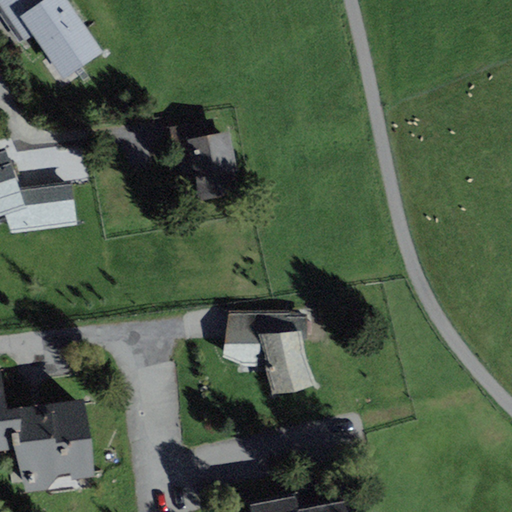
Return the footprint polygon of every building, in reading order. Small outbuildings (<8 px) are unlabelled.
[(0,0),(0,7),(24,43),(35,35),(64,78),(102,52),(66,0),(43,0),(42,1),(41,0),(0,0)] [(214,119),(172,126),(177,152),(189,150),(199,199),(240,192),(229,130),(217,132),(214,119)] [(6,147),(0,148),(0,215),(5,214),(11,232),(77,224),(71,181),(19,187),(6,147)] [(289,310),(230,310),(223,356),(244,366),(264,365),(271,392),(293,392),(316,384),(307,361),(304,341),(310,338),(307,315),(289,310)] [(0,450),(15,448),(9,409),(4,371),(0,371),(0,450)] [(81,400),(9,409),(15,448),(21,495),(93,486),(81,400)] [(295,493),(249,502),(250,511),(348,511),(345,499),(299,508),(295,493)]
